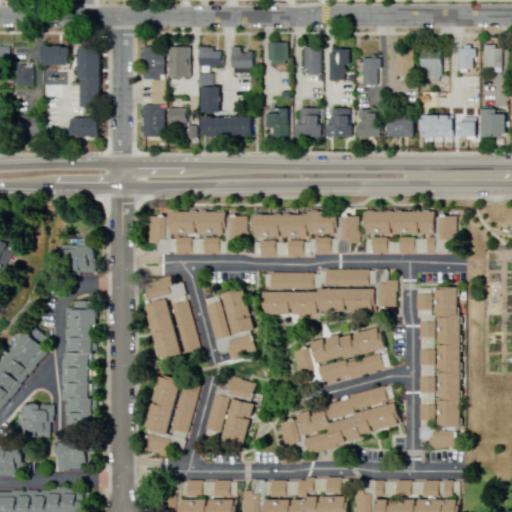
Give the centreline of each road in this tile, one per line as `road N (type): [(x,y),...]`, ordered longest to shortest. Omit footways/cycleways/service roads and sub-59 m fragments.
road 1 (residential): [(0,19),(511,19)]
road 2 (residential): [(118,184),(119,511)]
road 3 (primary): [(118,184),(392,182),(404,175)]
road 4 (primary): [(404,175),(391,167),(119,163)]
road 5 (residential): [(119,163),(125,19)]
